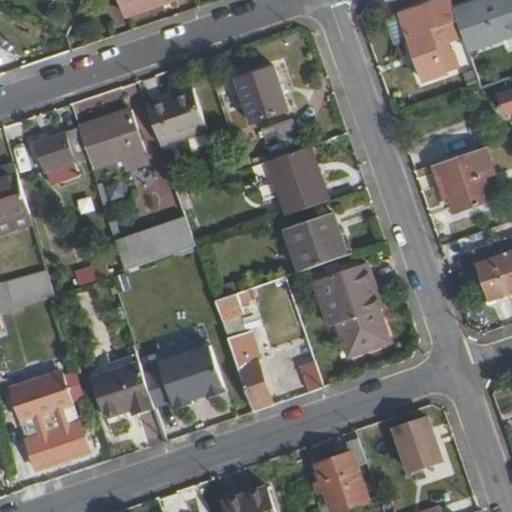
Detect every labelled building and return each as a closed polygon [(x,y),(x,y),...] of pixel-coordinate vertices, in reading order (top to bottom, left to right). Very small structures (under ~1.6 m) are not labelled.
[(149,0),(145,0),(123,7),(126,17),(152,8),(150,1),(149,0)] [(440,0),(400,14),(423,80),(457,68),(452,52),(448,53),(443,38),(461,31),(457,19),(454,9),(450,0),(440,0)] [(511,0),(481,0),(454,9),(457,19),(461,31),(467,50),(511,34),(511,0)] [(236,81),(251,122),(287,111),(272,69),(236,81)] [(511,89),(499,94),(506,114),(511,111),(511,89)] [(144,106),(158,146),(204,130),(191,90),(144,106)] [(78,130),(88,162),(90,170),(118,161),(143,153),(130,111),(77,129),(78,130)] [(262,132),(272,162),(299,152),(289,123),(262,132)] [(35,143),(45,175),(88,162),(78,130),(35,143)] [(430,149),(435,164),(440,162),(461,155),(456,140),(430,149)] [(440,162),(457,210),(492,198),(488,188),(497,185),(484,147),(461,155),(440,162)] [(269,162),(288,216),(329,202),(310,149),(299,152),(272,162),(269,162)] [(118,161),(122,175),(147,167),(143,153),(118,161)] [(0,220),(27,213),(13,166),(0,169),(0,220)] [(282,218),(300,273),(348,257),(329,202),(288,216),(282,218)] [(184,221),(112,245),(121,273),(193,249),(184,221)] [(476,263),(489,301),(511,292),(511,235),(471,249),(476,263)] [(73,271),(78,288),(107,278),(109,278),(103,261),(73,271)] [(314,284),(330,329),(337,327),(349,360),(393,345),(382,311),(387,310),(380,288),(375,290),(367,266),(314,284)] [(0,311),(52,296),(43,268),(0,280),(0,311)] [(78,288),(70,291),(73,301),(111,289),(107,278),(78,288)] [(212,303),(215,312),(238,304),(235,295),(212,303)] [(119,313),(130,345),(147,340),(137,307),(119,313)] [(230,357),(247,405),(248,408),(268,401),(254,361),(256,361),(246,331),(224,338),(230,357)] [(190,370),(197,392),(214,387),(217,396),(223,413),(247,405),(230,357),(190,370)] [(297,365),(306,392),(319,388),(310,360),(297,365)] [(88,378),(100,417),(127,408),(129,414),(151,407),(136,362),(88,378)] [(168,378),(178,409),(217,396),(214,387),(197,392),(190,370),(168,378)] [(25,441),(33,470),(88,452),(78,424),(67,428),(61,407),(72,404),(63,375),(45,381),(44,377),(26,383),(27,386),(9,392),(18,420),(33,416),(39,436),(25,441)] [(391,444),(402,474),(431,465),(426,450),(437,447),(426,416),(397,426),(402,440),(391,444)] [(315,483),(321,499),(327,497),(331,509),(368,497),(352,450),(315,462),(321,480),(315,483)] [(222,502),(225,511),(275,511),(266,486),(222,502)] [(316,501),(319,511),(322,511),(331,509),(327,497),(321,499),(316,501)] [(214,511),(210,499),(176,511),(214,511)] [(422,511),(457,511),(454,501),(422,511)]
